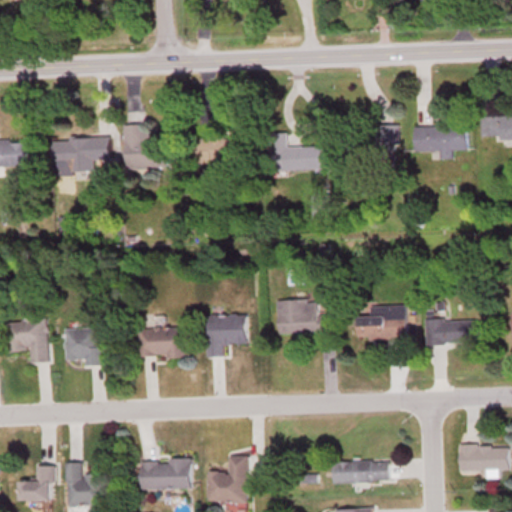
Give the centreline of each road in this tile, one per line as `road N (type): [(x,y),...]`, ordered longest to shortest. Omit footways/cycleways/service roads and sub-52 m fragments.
road 1 (residential): [(0,64),(511,47)]
road 2 (residential): [(0,413),(511,397)]
